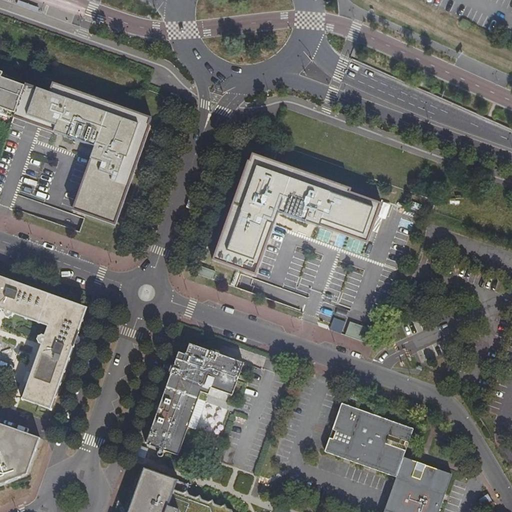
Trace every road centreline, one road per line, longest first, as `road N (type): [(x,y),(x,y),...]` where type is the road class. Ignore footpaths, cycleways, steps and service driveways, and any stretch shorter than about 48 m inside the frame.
road 1 (unclassified): [(492,470),(452,406),(430,391),(161,300)]
road 2 (primary): [(280,72),(511,161)]
road 3 (primary): [(511,139),(341,69),(310,33)]
road 4 (unclassified): [(140,309),(81,475)]
road 5 (unclassified): [(201,141),(152,276)]
road 6 (unclassified): [(129,287),(0,240)]
